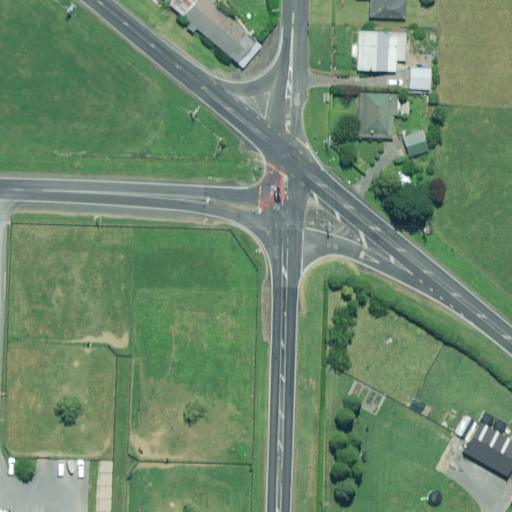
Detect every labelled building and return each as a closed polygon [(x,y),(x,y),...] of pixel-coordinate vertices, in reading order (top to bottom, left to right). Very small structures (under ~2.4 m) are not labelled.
[(199,30),(239,63),(257,41),(208,0),(185,0),(177,11),(185,17),(193,24),(189,28),(195,33),(198,29),(199,30)] [(254,0),(239,0),(256,20),(265,13),(254,0)] [(372,0),(372,18),(406,19),(407,0),(372,0)] [(408,33),(361,32),(360,71),(398,71),(398,60),(407,61),(408,33)] [(434,69),(413,68),(412,89),(433,90),(434,69)] [(400,96),(363,93),(361,137),(395,138),(396,115),(399,115),(400,96)] [(430,150),(423,131),(404,138),(412,157),(430,150)] [(511,465),(511,440),(480,423),(463,454),(506,477),(511,465)]
